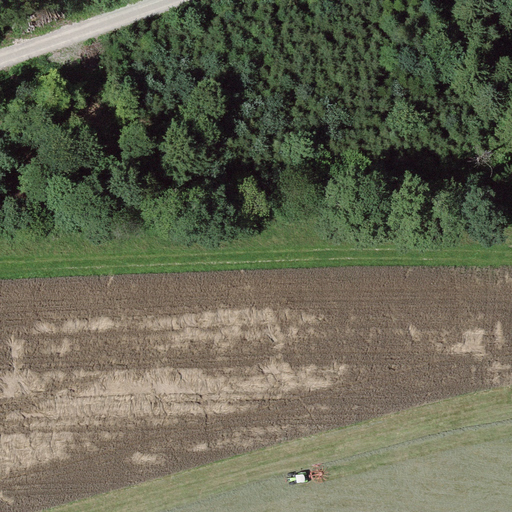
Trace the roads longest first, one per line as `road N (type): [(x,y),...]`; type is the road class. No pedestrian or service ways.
road 1 (track): [(511,229),(0,241)]
road 2 (track): [(173,0),(0,56)]
